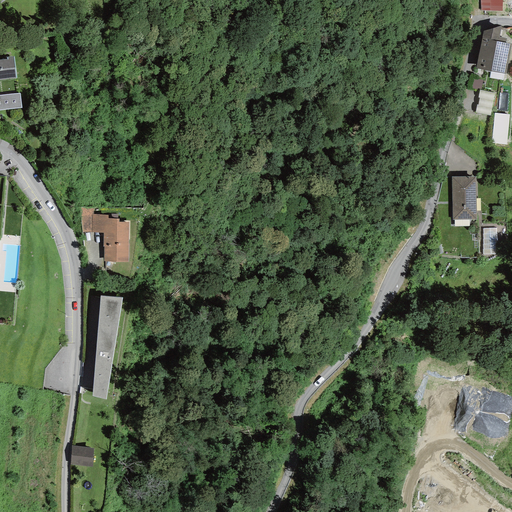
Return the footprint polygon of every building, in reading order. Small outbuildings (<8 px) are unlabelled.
[(502,0),(480,0),(481,10),(502,10),(502,0)] [(499,27),(483,31),(476,68),(506,74),(511,44),(505,42),(506,39),(499,37),(501,28),(499,27)] [(0,108),(22,106),(20,91),(17,92),(15,75),(17,75),(14,54),(6,55),(7,58),(0,58),(0,108)] [(477,111),(491,113),(495,90),(480,87),(477,111)] [(508,142),(509,111),(494,111),(494,141),(508,142)] [(475,176),(451,177),(452,220),(476,219),(475,176)] [(94,207),(79,207),(82,232),(91,233),(92,214),(94,214),(94,207)] [(94,214),(92,214),(91,233),(103,233),(103,246),(104,246),(104,261),(128,263),(129,222),(118,222),(119,219),(108,218),(108,215),(94,214)] [(122,295),(101,294),(92,391),(106,395),(122,295)] [(92,448),(73,447),(72,462),(92,463),(92,448)]
